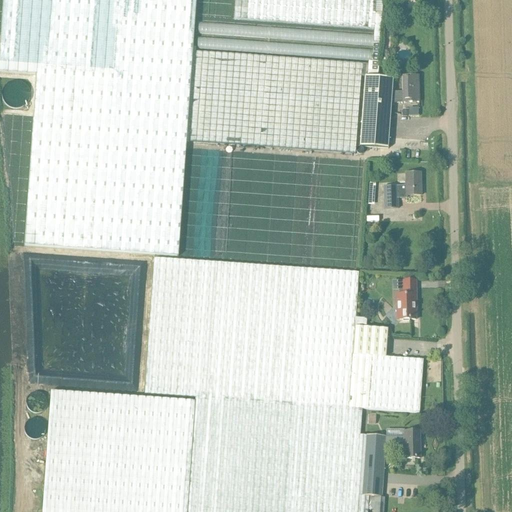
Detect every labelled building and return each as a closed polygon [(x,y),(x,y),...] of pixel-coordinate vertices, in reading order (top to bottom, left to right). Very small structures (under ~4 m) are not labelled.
[(3,0),(0,42),(0,73),(36,76),(24,247),(179,258),(187,141),(189,142),(355,155),(361,77),(365,78),(360,147),(369,148),(388,150),(391,103),(392,93),(393,79),(378,78),(379,62),(372,62),(368,62),(368,65),(365,64),(195,51),(196,48),(193,48),(196,0),(3,0)] [(234,0),(233,20),(364,29),(374,29),(376,0),(234,0)] [(199,22),(198,34),(373,46),(374,35),(199,22)] [(198,37),(197,48),(372,61),(373,50),(198,37)] [(392,93),(391,103),(403,103),(419,103),(418,77),(402,77),(403,93),(392,93)] [(421,173),(411,174),(406,174),(407,188),(385,189),(385,209),(398,209),(398,199),(406,199),(406,196),(421,196),(421,173)] [(39,251),(32,345),(45,346),(42,387),(195,398),(195,403),(51,392),(42,511),(354,511),(356,496),(360,437),(362,410),(399,412),(419,414),(423,361),(385,358),(387,330),(355,328),(359,273),(349,273),(39,251)] [(416,306),(416,282),(401,282),(401,290),(403,290),(403,296),(396,296),(397,321),(416,320),(415,306),(416,306)] [(44,435),(47,435),(48,396),(31,395),(31,409),(45,410),(44,435)] [(356,496),(354,511),(367,511),(368,511),(374,511),(373,511),(383,511),(385,499),(371,498),(372,497),(381,498),(385,444),(404,444),(405,459),(420,459),(420,448),(419,447),(419,443),(420,444),(419,432),(409,432),(406,432),(406,438),(404,438),(386,439),(360,437),(356,496)]
